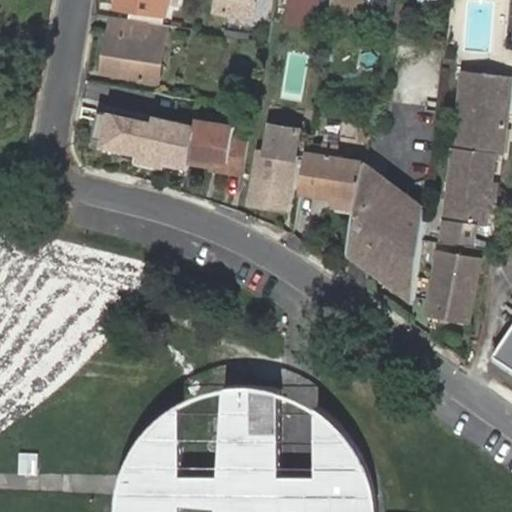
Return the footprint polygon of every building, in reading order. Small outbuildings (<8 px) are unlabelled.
[(116,0),(115,7),(126,10),(127,0),(116,0)] [(127,0),(126,10),(165,16),(166,0),(127,0)] [(219,0),(218,12),(255,19),(258,0),(219,0)] [(348,0),(326,0),(325,11),(347,14),(348,0)] [(357,0),(348,0),(347,14),(355,16),(357,0)] [(4,2),(0,4),(0,47),(21,37),(4,2)] [(162,32),(163,26),(108,18),(100,73),(155,81),(160,49),(144,46),(146,30),(162,32)] [(160,49),(162,32),(146,30),(144,46),(160,49)] [(499,77),(463,72),(453,148),(485,152),(489,127),(506,130),(511,87),(499,85),(499,77)] [(511,86),(511,79),(499,77),(499,85),(511,87),(511,86)] [(199,97),(174,94),(171,114),(196,118),(199,97)] [(100,109),(91,150),(111,155),(112,151),(140,157),(148,121),(100,109)] [(156,122),(148,121),(140,157),(140,162),(192,173),(194,161),(203,123),(158,113),(156,122)] [(236,128),(203,123),(194,161),(213,165),(219,161),(229,162),(227,172),(244,175),(250,141),(234,138),(236,128)] [(506,130),(489,127),(485,152),(503,155),(506,130)] [(288,156),(291,141),(262,136),(260,151),(288,156)] [(321,145),(304,142),(303,153),(319,156),(321,145)] [(319,156),(303,153),(297,192),(334,199),(355,202),(362,163),(333,157),(334,147),(321,145),(319,156)] [(495,154),(453,148),(444,215),(476,219),(487,211),(489,197),(486,192),(486,185),(491,181),(495,154)] [(288,156),(260,151),(257,150),(249,202),(283,209),(292,157),(288,156)] [(425,205),(362,163),(354,210),(347,252),(413,301),(425,205)] [(496,198),(498,181),(491,181),(486,185),(486,192),(489,197),(496,198)] [(355,202),(334,199),(333,206),(354,210),(355,202)] [(437,252),(427,314),(468,323),(480,261),(437,252)] [(511,368),(511,327),(492,354),(511,368)] [(182,511),(182,504),(218,508),(218,511),(357,511),(358,504),(374,504),(372,494),(366,472),(362,462),(357,453),(350,442),(343,434),(344,432),(341,429),(338,427),(329,417),(327,416),(326,415),(317,409),(318,477),(305,477),(280,476),(282,392),(268,389),(262,388),(251,387),(242,388),(237,388),(233,389),(228,389),(221,476),(183,476),(184,408),(173,415),(154,432),(146,442),(139,453),(134,464),(129,476),(135,476),(135,498),(124,498),(122,511),(182,511)] [(17,452),(17,474),(36,474),(36,452),(17,452)] [(118,498),(124,498),(135,498),(135,476),(129,476),(124,476),(121,486),(118,498)]
